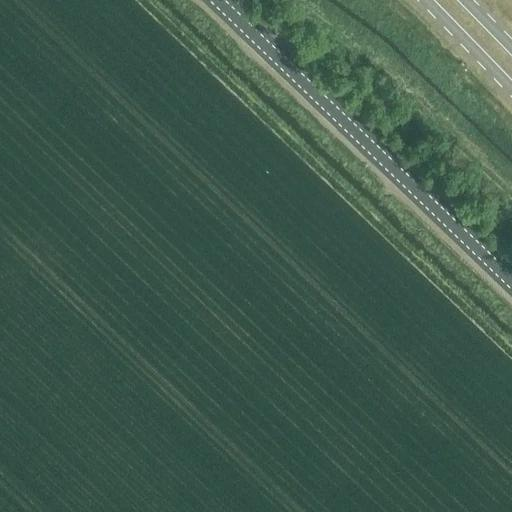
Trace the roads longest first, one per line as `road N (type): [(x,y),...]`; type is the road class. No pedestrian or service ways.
road 1 (unclassified): [(511,285),(213,0)]
road 2 (primary): [(424,0),(511,90)]
